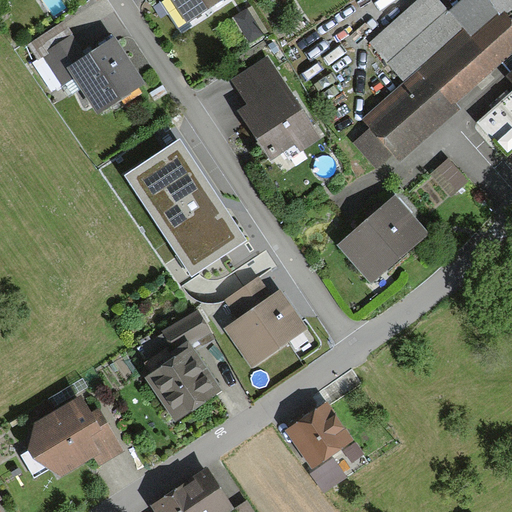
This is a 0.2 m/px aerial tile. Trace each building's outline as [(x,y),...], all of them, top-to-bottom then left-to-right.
[(170,0),(187,27),(230,0),(170,0)] [(461,0),(450,10),(440,0),(417,0),(368,47),(400,81),(358,119),(368,130),(356,142),(379,167),(398,150),(403,156),(505,61),(511,68),(511,90),(478,123),(504,151),(511,144),(511,23),(503,14),(490,0),(461,0)] [(511,0),(490,0),(503,14),(511,7),(511,0)] [(64,24),(28,47),(57,92),(77,79),(99,114),(144,85),(118,44),(88,62),(64,24)] [(266,60),(234,83),(251,107),(239,115),(279,170),(322,139),(266,60)] [(245,247),(179,148),(127,183),(193,281),(245,247)] [(447,160),(433,176),(455,196),(469,179),(447,160)] [(396,198),(342,247),(378,287),(432,239),(396,198)] [(258,283),(227,304),(242,325),(229,334),(252,368),(305,331),(282,297),(272,303),(258,283)] [(182,356),(145,382),(181,431),(226,398),(189,346),(210,330),(197,311),(165,334),(182,356)] [(115,448),(85,398),(34,428),(32,462),(64,478),(115,448)] [(330,406),(286,435),(314,476),(357,448),(330,406)] [(230,511),(207,475),(149,511),(230,511)]
